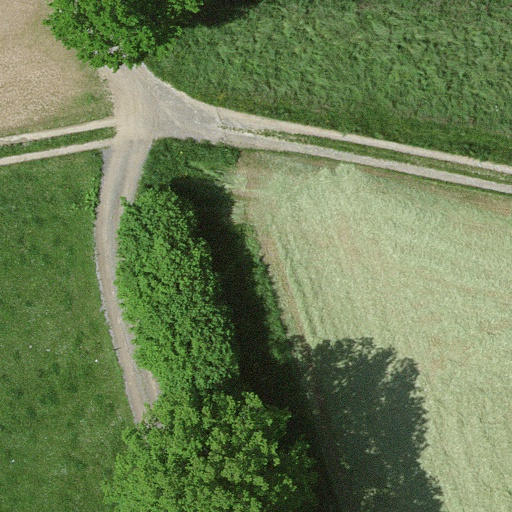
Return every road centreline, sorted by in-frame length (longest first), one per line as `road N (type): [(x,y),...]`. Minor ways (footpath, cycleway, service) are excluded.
road 1 (track): [(511,181),(142,106),(73,0)]
road 2 (track): [(131,131),(110,231),(111,265),(177,511)]
road 3 (track): [(142,106),(131,131),(0,156)]
